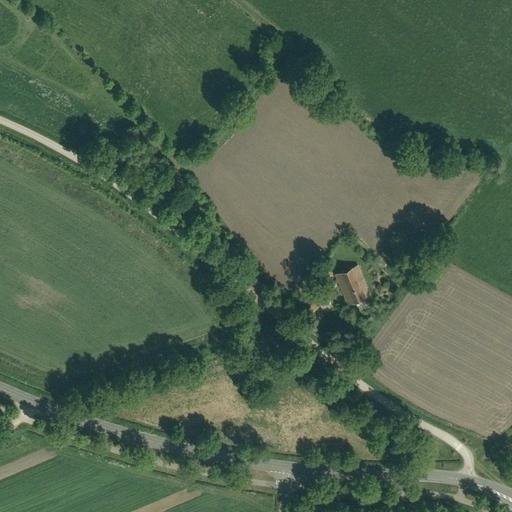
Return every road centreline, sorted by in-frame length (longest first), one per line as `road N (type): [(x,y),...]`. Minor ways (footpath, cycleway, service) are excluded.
road 1 (unclassified): [(466,482),(468,458),(455,444),(399,414),(113,181),(0,121)]
road 2 (secondary): [(293,469),(191,454),(0,388)]
road 3 (secondary): [(466,482),(293,469)]
road 4 (track): [(171,171),(254,278),(254,295)]
